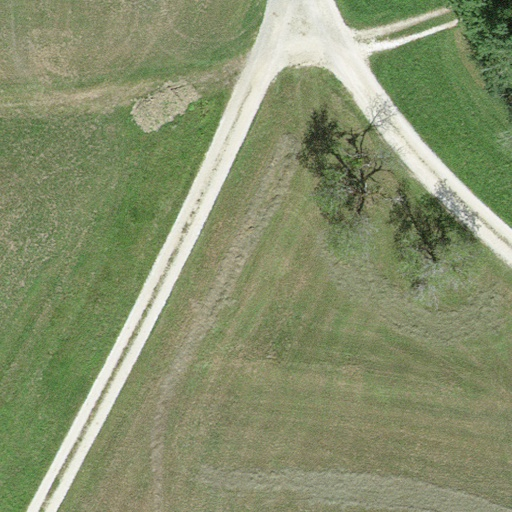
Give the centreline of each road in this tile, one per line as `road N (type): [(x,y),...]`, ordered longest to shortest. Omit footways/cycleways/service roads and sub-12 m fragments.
road 1 (track): [(33,511),(200,197),(248,82),(301,36),(299,0)]
road 2 (track): [(511,248),(424,180),(301,36),(390,44),(487,0)]
road 3 (track): [(248,82),(0,104)]
